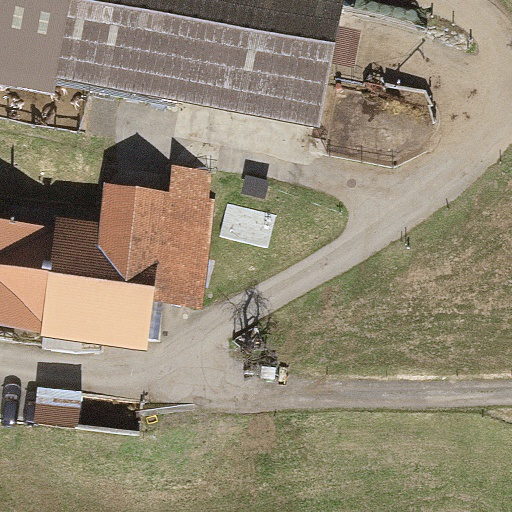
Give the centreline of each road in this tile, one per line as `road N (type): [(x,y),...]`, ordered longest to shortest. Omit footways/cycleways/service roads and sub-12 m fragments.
road 1 (track): [(0,366),(144,383),(193,334),(373,225),(471,152),(499,92),(487,40),(445,0)]
road 2 (track): [(144,383),(409,400),(511,397)]
